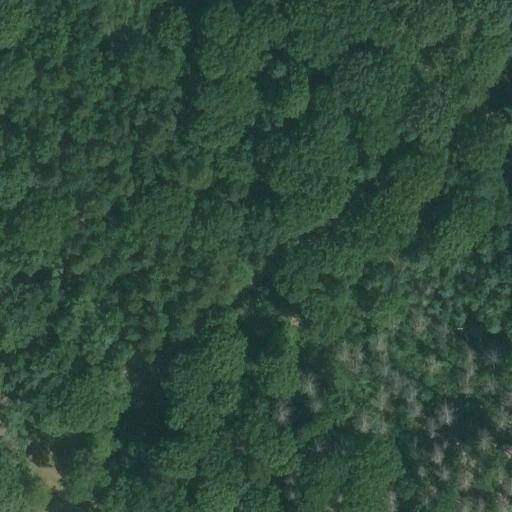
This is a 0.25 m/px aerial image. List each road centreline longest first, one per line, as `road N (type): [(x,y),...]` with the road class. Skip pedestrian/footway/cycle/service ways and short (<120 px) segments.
road 1 (track): [(310,232),(44,461)]
road 2 (track): [(511,58),(310,232)]
road 3 (track): [(511,140),(425,128),(323,0)]
